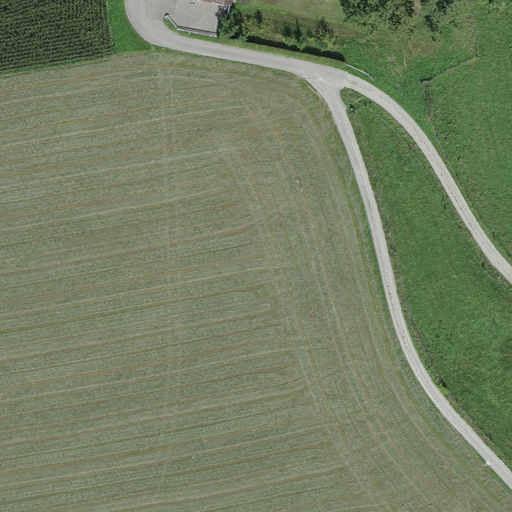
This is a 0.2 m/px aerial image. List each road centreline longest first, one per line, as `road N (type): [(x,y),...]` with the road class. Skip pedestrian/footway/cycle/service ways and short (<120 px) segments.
road 1 (track): [(511,272),(492,255),(418,136),(370,92),(154,35),(141,0)]
road 2 (track): [(511,478),(435,394),(407,345),(364,171),(324,74)]
